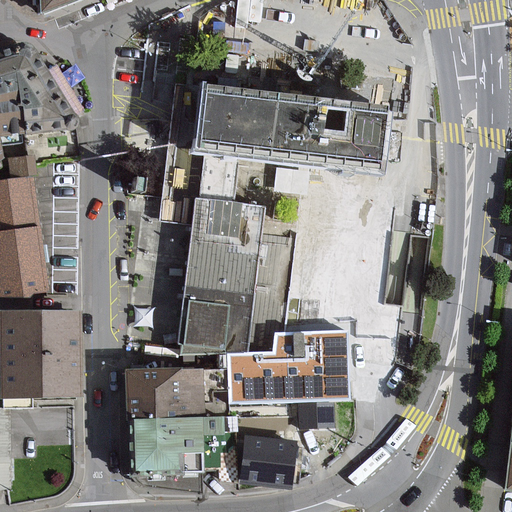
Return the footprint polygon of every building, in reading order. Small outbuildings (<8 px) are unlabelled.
[(38,0),(39,12),(47,8),(66,0),(38,0)] [(0,147),(7,146),(9,161),(25,159),(21,138),(55,135),(57,134),(62,134),(66,133),(69,129),(71,125),(71,121),(70,116),(68,113),(67,112),(34,56),(32,53),(30,50),(26,47),(22,46),(17,46),(15,47),(0,52),(0,147)] [(190,148),(168,146),(162,198),(230,206),(236,154),(279,159),(276,189),(302,192),(311,193),(312,192),(314,168),(373,175),(380,113),(274,101),(197,92),(190,148)] [(0,301),(28,301),(47,295),(27,177),(33,175),(30,158),(25,159),(9,161),(6,162),(9,182),(0,183),(0,301)] [(272,285),(269,287),(250,285),(250,292),(268,294),(268,295),(269,299),(272,301),(276,303),(277,303),(274,336),(296,335),(304,264),(310,265),(314,236),(306,235),(311,193),(302,192),(297,235),(295,235),(292,263),(293,263),(290,290),(287,290),(286,287),(283,285),(279,283),(276,283),(272,285)] [(176,345),(179,346),(177,357),(223,355),(242,354),(250,292),(250,285),(259,209),(230,206),(162,198),(160,219),(190,223),(176,345)] [(71,318),(28,319),(28,301),(0,301),(0,361),(72,361),(71,318)] [(296,335),(274,336),(273,336),(270,353),(242,354),(223,355),(224,374),(225,394),(225,405),(344,401),(342,334),(296,335)] [(0,399),(72,398),(72,361),(0,361),(0,399)] [(224,374),(122,377),(123,424),(200,421),(199,405),(209,405),(208,394),(225,394),(224,374)] [(331,427),(330,405),(299,406),(300,428),(331,427)] [(207,421),(200,421),(123,424),(125,478),(142,478),(197,476),(197,467),(219,466),(219,477),(234,476),(232,420),(212,421),(207,421)] [(291,446),(244,439),(238,482),(284,488),(291,446)]
